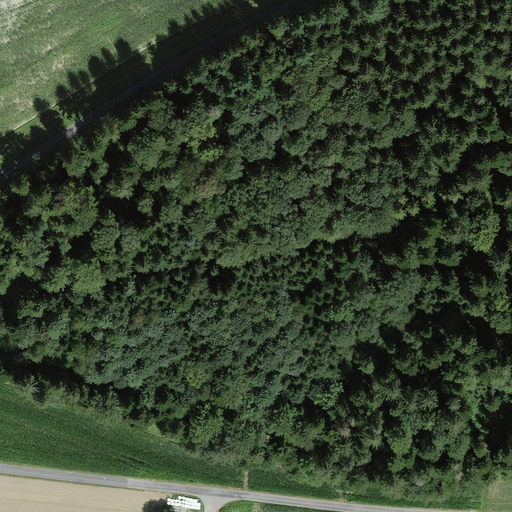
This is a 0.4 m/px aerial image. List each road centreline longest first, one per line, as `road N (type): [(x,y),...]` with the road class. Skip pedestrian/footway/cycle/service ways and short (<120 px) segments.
road 1 (track): [(511,175),(410,213),(256,248),(185,255),(128,277),(51,280),(0,294)]
road 2 (residential): [(0,175),(185,57),(303,0)]
road 3 (unclassified): [(219,494),(0,468)]
road 4 (unclassified): [(410,511),(219,494)]
